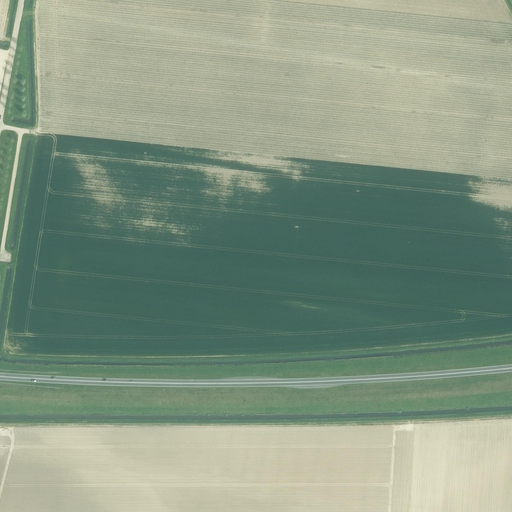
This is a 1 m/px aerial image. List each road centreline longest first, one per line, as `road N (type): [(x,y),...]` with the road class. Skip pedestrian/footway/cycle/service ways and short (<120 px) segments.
road 1 (trunk): [(511,367),(273,383),(0,376)]
road 2 (track): [(0,425),(511,415)]
road 3 (track): [(0,127),(21,130),(5,257)]
road 4 (tertiary): [(0,119),(21,0)]
